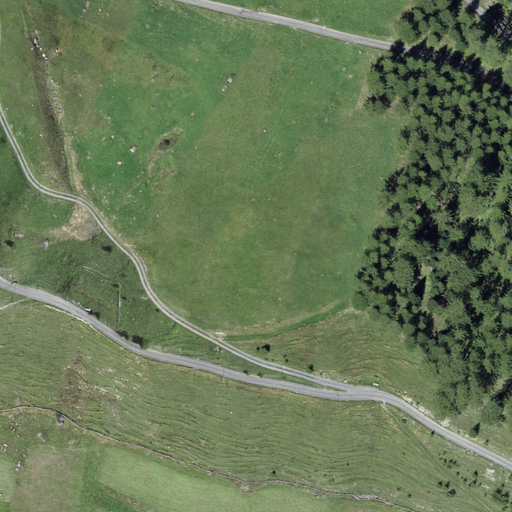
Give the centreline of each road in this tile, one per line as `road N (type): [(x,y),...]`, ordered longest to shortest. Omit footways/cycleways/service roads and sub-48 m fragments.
road 1 (track): [(511,458),(434,416),(176,361),(0,283)]
road 2 (track): [(0,118),(24,171),(40,189),(79,199),(130,252),(171,314),(337,396)]
road 3 (track): [(192,0),(470,67),(511,90)]
